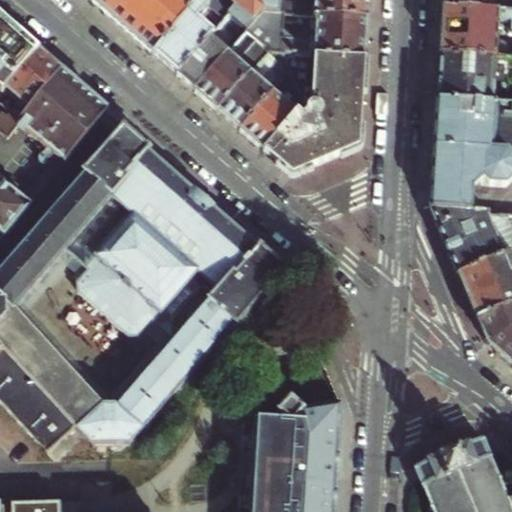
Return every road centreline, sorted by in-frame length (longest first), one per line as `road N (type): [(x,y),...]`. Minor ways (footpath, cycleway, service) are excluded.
road 1 (tertiary): [(19,0),(385,315)]
road 2 (residential): [(403,0),(385,315)]
road 3 (residential): [(385,315),(372,511)]
road 4 (tertiary): [(511,428),(385,315)]
